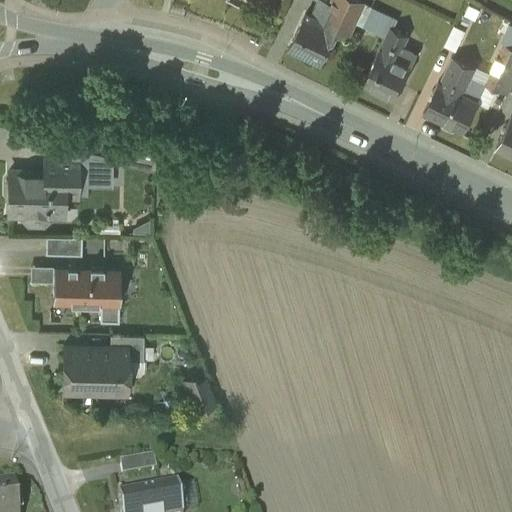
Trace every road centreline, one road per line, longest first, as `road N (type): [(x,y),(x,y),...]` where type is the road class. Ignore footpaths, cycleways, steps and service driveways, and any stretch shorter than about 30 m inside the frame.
road 1 (tertiary): [(80,49),(324,115)]
road 2 (tertiary): [(324,115),(216,63),(86,36)]
road 3 (tertiary): [(511,208),(324,115)]
road 4 (unknown): [(472,0),(401,133)]
